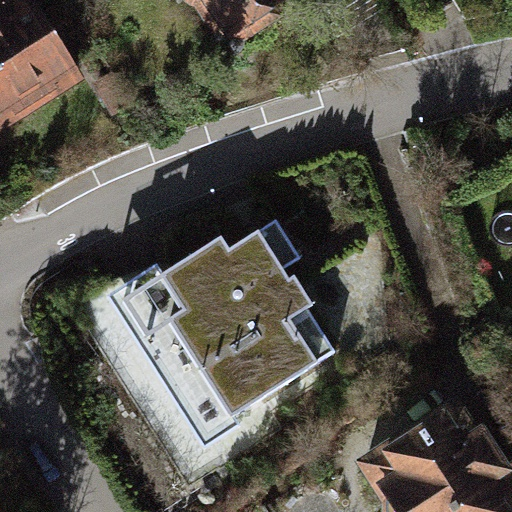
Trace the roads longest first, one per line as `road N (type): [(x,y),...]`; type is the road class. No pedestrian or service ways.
road 1 (residential): [(0,263),(210,167),(511,82)]
road 2 (residential): [(0,321),(111,511)]
